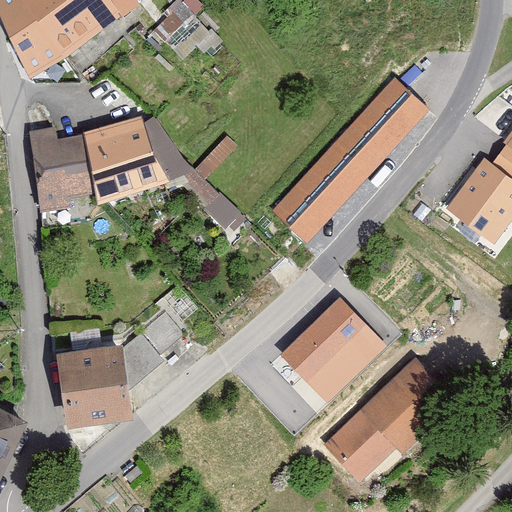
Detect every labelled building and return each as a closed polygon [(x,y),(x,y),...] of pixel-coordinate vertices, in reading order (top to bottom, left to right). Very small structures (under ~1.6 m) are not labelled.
[(109,0),(0,0),(0,16),(31,81),(123,16),(109,0)] [(397,0),(375,0),(384,10),(397,0)] [(428,111),(397,83),(278,213),(310,242),(428,111)] [(159,115),(41,133),(54,215),(171,197),(159,115)] [(511,179),(511,145),(510,144),(494,165),(511,179)] [(495,246),(511,222),(511,179),(494,165),(485,161),(448,212),(495,246)] [(386,346),(340,299),(281,357),(328,404),(386,346)] [(130,332),(130,372),(154,372),(155,333),(130,332)] [(122,345),(58,355),(68,429),(133,419),(122,345)] [(450,397),(413,359),(324,444),(360,482),(450,397)] [(0,467),(21,409),(0,401),(0,467)]
